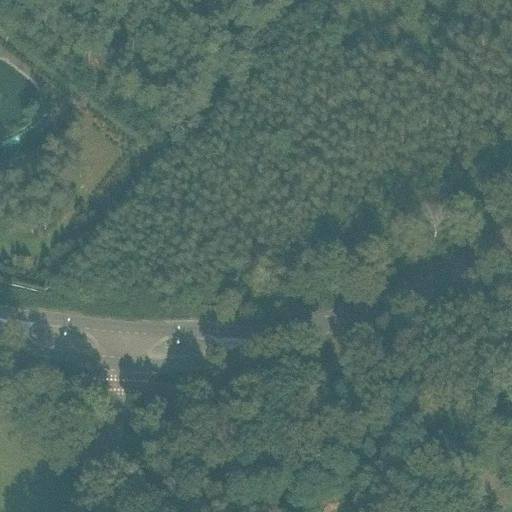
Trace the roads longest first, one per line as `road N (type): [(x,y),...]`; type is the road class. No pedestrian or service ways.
road 1 (tertiary): [(269,339),(408,295),(511,239)]
road 2 (tertiary): [(123,365),(200,365),(269,339)]
road 3 (tertiary): [(269,339),(128,328)]
road 4 (unclassified): [(78,511),(104,457),(121,385)]
road 5 (tertiary): [(0,327),(46,354),(123,365)]
road 6 (tertiary): [(128,328),(0,315)]
